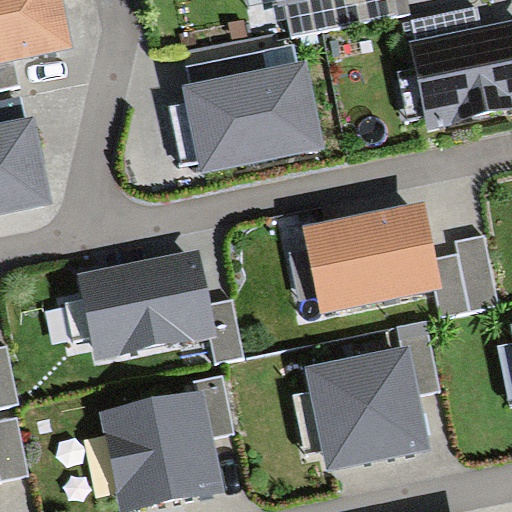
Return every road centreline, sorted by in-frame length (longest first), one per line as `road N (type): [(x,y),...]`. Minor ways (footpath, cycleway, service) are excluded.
road 1 (residential): [(90,236),(511,149)]
road 2 (residential): [(101,0),(107,39),(76,182),(90,236)]
road 3 (residential): [(339,511),(511,476)]
